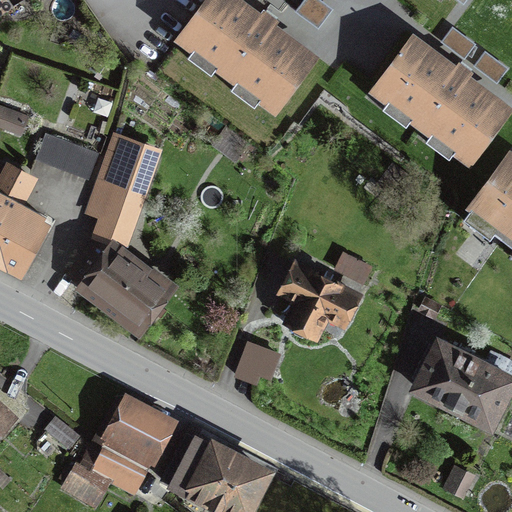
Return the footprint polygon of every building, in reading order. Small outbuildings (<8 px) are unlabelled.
[(0,0),(0,15),(13,6),(8,0),(0,0)] [(274,109),(313,57),(272,27),(275,23),(262,13),(259,17),(236,0),(208,0),(180,38),(274,109)] [(331,10),(318,0),(304,0),(297,11),(318,27),(331,10)] [(474,44),(452,28),(442,41),(464,58),(474,44)] [(394,99),(412,112),(410,116),(435,134),(437,131),(455,145),(453,148),(469,160),(507,109),(467,78),(470,74),(457,65),(454,69),(413,39),(375,90),(391,102),(394,99)] [(485,52),(475,66),(496,82),(507,68),(485,52)] [(25,117),(0,109),(0,125),(20,132),(25,117)] [(35,159),(88,179),(99,153),(45,132),(35,159)] [(113,136),(87,209),(105,216),(130,225),(156,152),(113,136)] [(511,155),(472,207),(499,227),(495,233),(511,246),(511,155)] [(38,227),(11,212),(16,203),(31,177),(10,166),(0,184),(0,257),(19,268),(41,228),(38,227)] [(72,275),(138,324),(165,287),(99,239),(72,275)] [(370,267),(343,253),(336,268),(363,282),(370,267)] [(292,326),(295,333),(301,336),(310,334),(311,331),(317,334),(327,315),(342,323),(355,295),(298,265),(283,292),(299,300),(289,319),(294,322),(292,326)] [(239,371),(256,377),(266,349),(249,342),(239,371)] [(511,381),(511,379),(439,342),(416,387),(490,425),(511,381)] [(117,397),(81,465),(107,479),(132,492),(152,453),(112,433),(128,402),(117,397)] [(112,433),(152,453),(168,423),(128,401),(128,402),(112,433)] [(0,428),(9,419),(0,410),(0,428)] [(69,447),(78,435),(55,416),(45,428),(69,447)] [(221,511),(244,511),(245,511),(266,472),(187,431),(162,479),(174,486),(174,487),(221,511)] [(64,488),(93,505),(107,479),(81,465),(78,463),(64,488)] [(471,476),(456,468),(447,486),(462,494),(471,476)]
